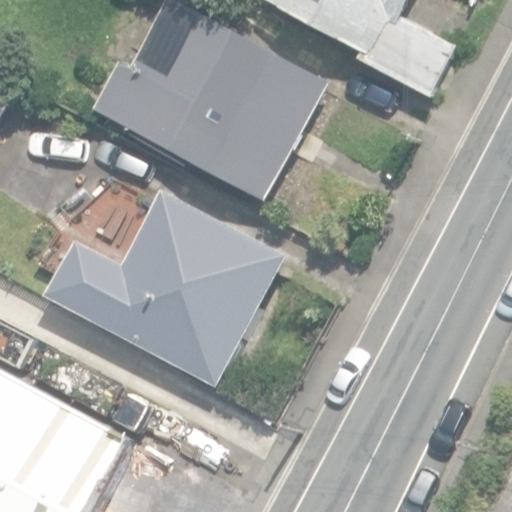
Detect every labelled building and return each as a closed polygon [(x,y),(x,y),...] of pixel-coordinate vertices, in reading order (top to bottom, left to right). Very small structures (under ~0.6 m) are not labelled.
[(103,111),(274,204),(299,158),(315,167),(330,139),(314,130),(338,85),(181,0),(176,0),(140,68),(129,62),(103,111)] [(367,59),(437,97),(464,47),(408,17),(417,0),(271,0),(272,1),(370,53),(367,59)] [(0,136),(23,96),(0,83),(0,136)] [(55,297),(224,387),(292,258),(170,193),(131,268),(84,243),(55,297)] [(0,511),(105,511),(143,443),(0,365),(0,511)]
